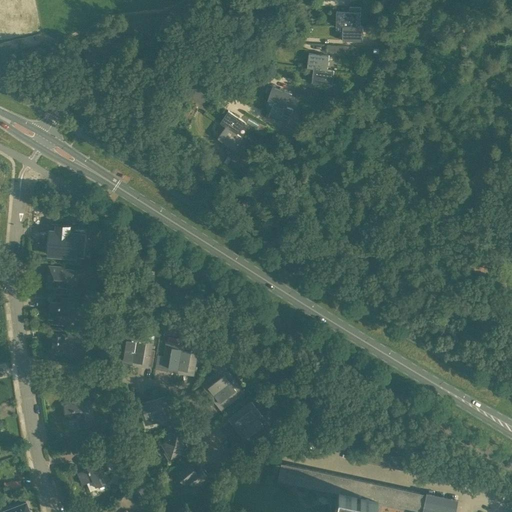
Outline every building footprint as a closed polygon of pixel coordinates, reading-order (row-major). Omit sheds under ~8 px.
[(335,9),(335,24),(342,24),(356,24),(359,24),(360,5),(349,5),(349,9),(335,9)] [(342,24),(342,38),(362,39),(362,24),(359,24),(356,24),(342,24)] [(337,46),(336,53),(348,54),(349,46),(337,46)] [(308,51),(307,66),(313,67),(313,66),(327,68),(329,54),(308,51)] [(313,67),(311,81),(332,83),(333,69),(327,68),(313,66),(313,67)] [(295,84),(293,91),(316,97),(318,90),(295,84)] [(272,85),(268,99),(274,101),(287,106),(287,105),(292,92),(272,85)] [(274,101),(269,114),(288,121),(293,107),(287,105),(287,106),(274,101)] [(237,133),(245,121),(228,110),(220,122),(225,126),(226,125),(237,133)] [(260,122),(256,127),(262,130),(265,125),(260,122)] [(285,124),(281,131),(300,141),(304,134),(285,124)] [(226,125),(225,126),(218,137),(235,149),(243,136),(237,133),(226,125)] [(249,162),(244,159),(240,165),(245,168),(249,162)] [(72,257),(74,233),(50,231),(50,232),(48,233),(48,237),(47,238),(46,254),(72,257)] [(50,277),(49,288),(57,288),(57,286),(72,288),(73,270),(65,269),(65,267),(49,266),(48,277),(50,277)] [(76,299),(68,298),(67,304),(51,302),(49,318),(54,318),(54,323),(66,325),(67,319),(74,320),(76,299)] [(83,343),(84,337),(54,334),(52,350),(66,352),(65,355),(74,356),(75,342),(83,343)] [(132,361),(137,336),(121,334),(116,362),(123,363),(123,360),(132,361)] [(137,336),(132,361),(142,363),(141,367),(148,368),(153,339),(137,336)] [(178,369),(182,344),(166,342),(161,370),(168,371),(169,368),(178,369)] [(198,347),(182,344),(178,369),(187,371),(186,375),(194,376),(198,347)] [(212,368),(215,373),(201,384),(205,390),(208,387),(214,395),(234,379),(224,367),(226,365),(222,361),(212,368)] [(244,392),(234,379),(214,395),(219,402),(216,404),(221,410),(244,392)] [(253,385),(247,389),(251,394),(256,389),(253,385)] [(169,416),(163,398),(142,405),(146,417),(150,416),(152,422),(169,416)] [(64,405),(67,420),(77,418),(79,428),(94,425),(92,415),(93,415),(90,400),(64,405)] [(241,430),(261,414),(251,401),(228,419),(232,425),(235,422),(241,430)] [(271,427),(261,414),(241,430),(246,437),(243,439),(248,445),(271,427)] [(180,445),(185,442),(178,429),(164,437),(166,441),(163,443),(167,451),(165,451),(170,459),(178,455),(178,453),(183,450),(180,445)] [(355,448),(348,446),(346,458),(352,460),(355,448)] [(361,449),(355,448),(352,460),(359,461),(361,449)] [(368,450),(361,449),(359,461),(365,462),(368,450)] [(374,452),(368,450),(365,462),(372,464),(374,452)] [(381,453),(374,452),(372,464),(379,465),(381,453)] [(388,455),(381,453),(379,465),(385,466),(388,455)] [(394,456),(388,455),(385,466),(392,468),(394,456)] [(108,482),(99,460),(98,460),(97,456),(91,458),(92,462),(86,465),(88,468),(77,472),(82,485),(87,483),(90,492),(97,489),(96,487),(108,482)] [(401,457),(394,456),(392,468),(398,469),(401,457)] [(407,459),(401,457),(398,469),(405,471),(407,459)] [(414,460),(407,459),(405,471),(411,472),(414,460)] [(421,462),(414,460),(411,472),(418,473),(421,462)] [(453,511),(456,500),(281,462),(277,480),(339,493),(334,511),(453,511)] [(427,463),(421,462),(418,473),(425,475),(427,463)] [(207,477),(198,466),(192,471),(187,465),(176,474),(185,485),(191,480),(196,486),(207,477)] [(21,481),(9,482),(10,492),(22,491),(21,481)] [(146,494),(143,489),(135,495),(138,499),(146,494)] [(29,511),(26,502),(19,505),(18,502),(3,508),(4,511),(29,511)]
